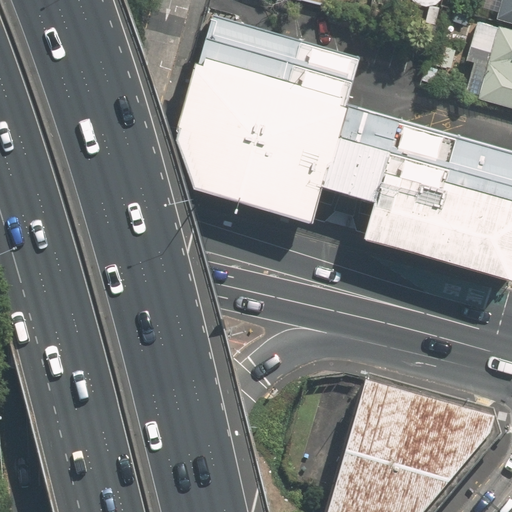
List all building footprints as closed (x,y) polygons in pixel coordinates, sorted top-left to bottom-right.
[(511,0),(481,0),(478,13),(511,21),(511,0)] [(511,28),(480,20),(469,58),(477,60),(467,95),(511,107),(511,28)] [(360,59),(221,21),(207,57),(348,95),(360,59)] [(317,208),(348,95),(207,57),(184,126),(197,171),(317,208)] [(343,164),(511,210),(511,143),(360,101),(343,164)] [(511,267),(511,210),(380,174),(370,224),(511,268),(511,267)] [(494,422),(365,385),(335,493),(329,511),(427,511),(489,438),(494,422)]
